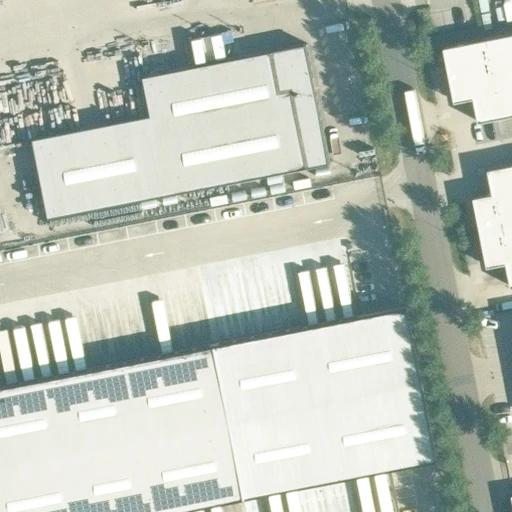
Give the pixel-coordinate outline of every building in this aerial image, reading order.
[(511,32),(443,46),(454,101),(473,98),(478,122),(511,115),(511,32)] [(166,195),(330,162),(307,43),(143,75),(166,195)] [(473,196),(480,231),(511,224),(511,163),(487,168),(492,192),(473,196)] [(511,286),(511,224),(480,231),(487,266),(506,263),(511,287),(511,286)] [(215,344),(0,386),(0,511),(168,511),(245,497),(437,459),(407,306),(215,344)]
